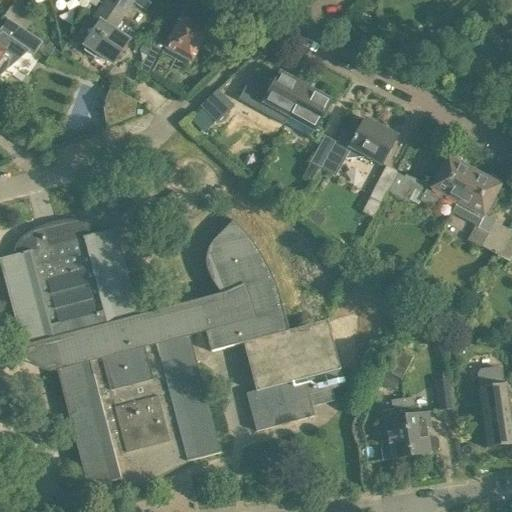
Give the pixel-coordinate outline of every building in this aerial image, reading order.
[(84,46),(87,48),(84,51),(95,58),(97,54),(112,64),(127,41),(113,32),(134,0),(105,0),(92,19),(99,24),(84,46)] [(139,70),(150,75),(162,53),(187,66),(191,59),(207,30),(182,16),(166,46),(156,40),(139,70)] [(0,83),(33,56),(45,63),(53,50),(7,19),(0,29),(0,83)] [(263,103),(288,117),(305,87),(279,73),(270,91),(261,86),(254,98),(264,103),(263,103)] [(102,108),(105,129),(133,117),(136,104),(110,87),(102,108)] [(305,87),(288,117),(306,127),(302,134),(316,142),(321,132),(315,129),(330,101),(305,87)] [(199,107),(216,124),(233,108),(217,91),(199,107)] [(335,142),(320,168),(335,177),(344,160),(366,157),(381,165),(396,137),(364,120),(363,124),(353,118),(345,132),(341,130),(335,142)] [(310,163),(320,168),(335,142),(324,137),(310,163)] [(442,195),(458,203),(474,171),(448,157),(430,188),(419,182),(419,181),(406,174),(405,177),(396,173),(387,191),(395,195),(408,202),(415,190),(423,194),(419,202),(434,210),(442,195)] [(372,218),(387,191),(396,173),(396,172),(386,167),(362,212),(372,218)] [(481,247),(495,255),(508,230),(494,222),(494,221),(484,216),(500,186),(474,171),(458,203),(452,213),(488,234),(481,247)] [(160,201),(157,202),(162,210),(165,207),(167,205),(169,203),(175,201),(178,199),(174,192),(171,194),(169,195),(166,198),(163,199),(160,201)] [(187,311),(183,312),(189,334),(205,330),(210,353),(243,344),(256,391),(246,394),(256,432),(314,417),(311,407),(335,401),(331,390),(344,386),(327,321),(288,332),(280,301),(273,280),(269,273),(258,253),(242,232),(231,219),(229,221),(231,224),(212,242),(210,246),(208,250),(206,256),(206,262),(206,267),(208,273),(214,286),(224,298),(221,299),(222,302),(187,311)] [(55,368),(87,489),(132,477),(134,482),(142,479),(141,475),(220,454),(189,334),(183,312),(144,322),(143,318),(140,319),(139,319),(138,320),(114,230),(100,233),(98,230),(94,226),(91,224),(84,222),(80,222),(29,236),(24,237),(21,238),(19,241),(15,245),(14,249),(13,253),(14,255),(0,259),(0,261),(0,262),(23,349),(21,350),(22,351),(35,348),(37,348),(39,349),(44,352),(42,352),(44,361),(52,359),(55,363),(57,368),(55,368)] [(511,231),(508,230),(495,255),(509,262),(511,256),(511,231)] [(146,275),(136,277),(140,293),(150,290),(146,275)] [(388,373),(401,380),(412,358),(399,351),(388,373)] [(481,407),(486,446),(511,442),(511,441),(507,404),(505,404),(501,372),(496,369),(481,371),(478,375),(482,407),(481,407)] [(381,371),(375,383),(393,391),(398,380),(381,371)] [(435,381),(439,412),(452,410),(447,379),(435,381)] [(413,398),(402,400),(403,409),(399,409),(402,430),(406,430),(410,457),(413,457),(415,458),(423,457),(425,455),(429,454),(428,452),(435,451),(438,448),(437,440),(434,438),(426,439),(425,428),(426,428),(424,414),(415,415),(413,398)] [(403,409),(402,400),(391,401),(393,418),(385,419),(388,442),(381,443),(383,461),(410,457),(406,430),(402,430),(399,409),(403,409)]
